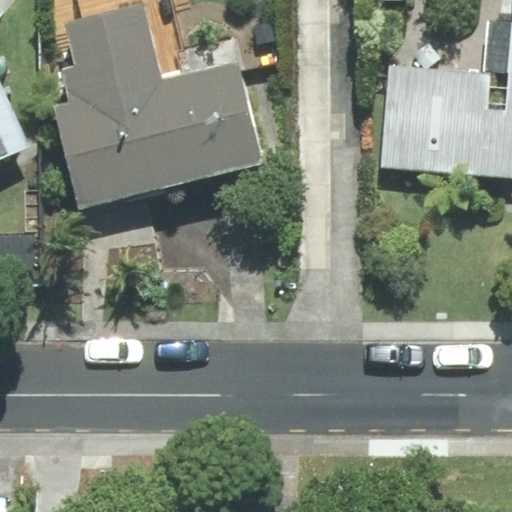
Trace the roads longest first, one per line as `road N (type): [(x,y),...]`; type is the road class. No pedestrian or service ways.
road 1 (residential): [(0,397),(511,399)]
road 2 (unknown): [(366,332),(366,0)]
